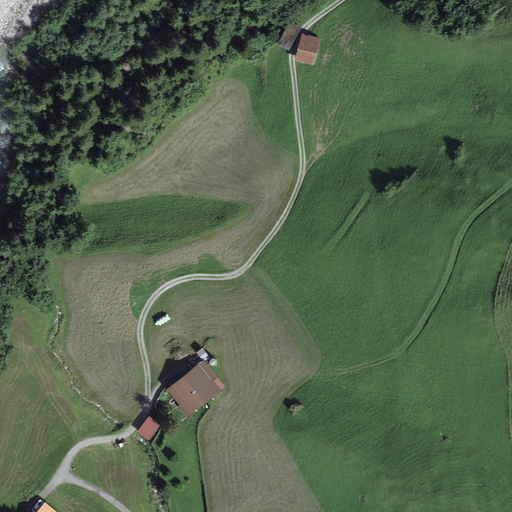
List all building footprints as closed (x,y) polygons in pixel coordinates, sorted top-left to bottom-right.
[(290,22),(279,43),(288,47),(299,26),(290,22)] [(305,34),(297,58),(312,61),(319,39),(305,34)] [(202,348),(198,351),(205,361),(210,357),(202,348)] [(185,401),(180,405),(189,415),(194,411),(192,408),(214,391),(216,393),(224,386),(217,378),(213,382),(201,367),(175,388),(185,401)] [(150,414),(137,430),(150,439),(162,423),(150,414)]
